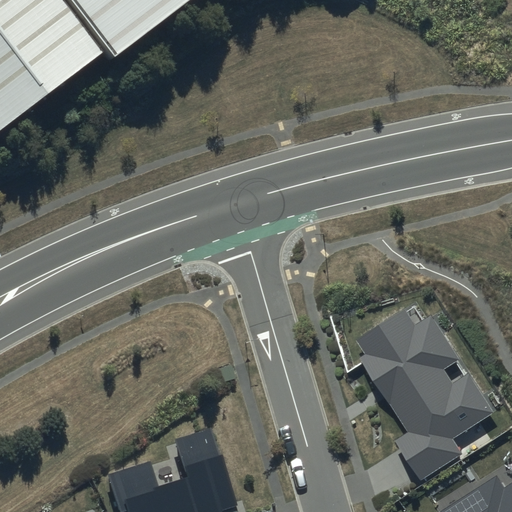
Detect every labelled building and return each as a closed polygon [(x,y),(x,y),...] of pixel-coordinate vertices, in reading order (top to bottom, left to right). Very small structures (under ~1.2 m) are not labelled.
[(57,0),(0,0),(0,65),(67,12),(57,0)] [(57,0),(67,12),(80,29),(116,0),(57,0)] [(404,309),(355,340),(364,354),(360,357),(407,431),(394,440),(420,481),(464,453),(455,438),(495,413),(470,374),(452,385),(442,369),(457,360),(429,317),(415,327),(404,309)] [(238,511),(211,427),(173,439),(185,476),(159,484),(151,460),(107,474),(119,511),(121,511),(129,509),(129,511),(238,511)] [(511,511),(511,482),(503,488),(495,476),(439,511),(511,511)]
